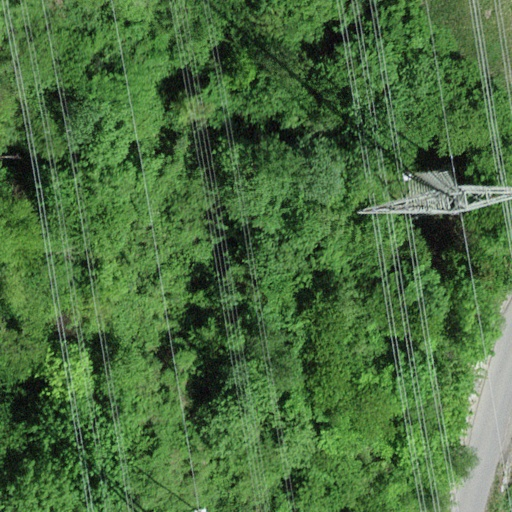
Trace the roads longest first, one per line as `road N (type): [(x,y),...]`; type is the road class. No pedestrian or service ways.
road 1 (unknown): [(47,155),(290,157),(402,148),(480,135),(511,120)]
road 2 (track): [(469,511),(511,356)]
